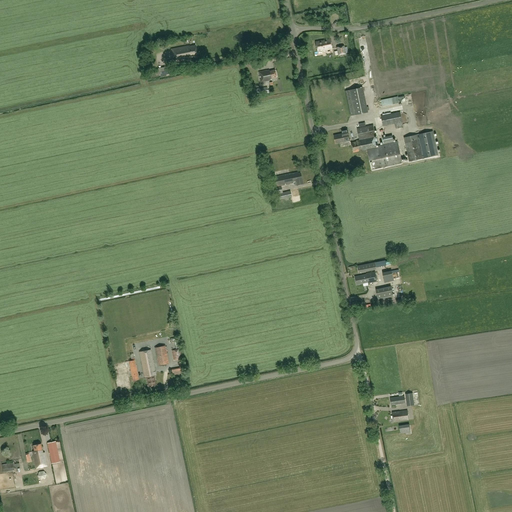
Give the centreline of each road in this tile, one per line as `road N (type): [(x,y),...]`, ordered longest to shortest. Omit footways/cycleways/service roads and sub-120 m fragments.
road 1 (unclassified): [(0,433),(344,360),(358,348),(290,28)]
road 2 (unclassified): [(290,28),(355,27),(491,0)]
road 3 (track): [(392,511),(358,348)]
